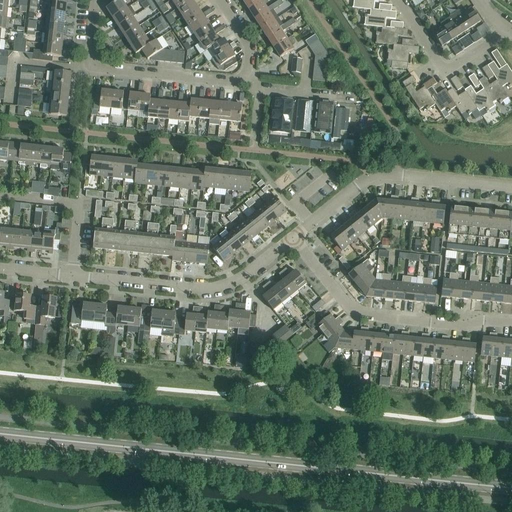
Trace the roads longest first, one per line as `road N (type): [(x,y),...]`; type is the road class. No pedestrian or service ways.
road 1 (secondary): [(511,488),(0,434)]
road 2 (residential): [(511,323),(481,319),(461,327),(355,315),(295,239)]
road 3 (residential): [(511,187),(372,178),(295,239)]
road 4 (residential): [(242,279),(208,291),(72,275)]
road 5 (residential): [(246,73),(230,81),(93,65)]
road 6 (residential): [(503,28),(451,68),(441,66),(398,0)]
road 7 (residential): [(72,275),(79,202),(0,195)]
